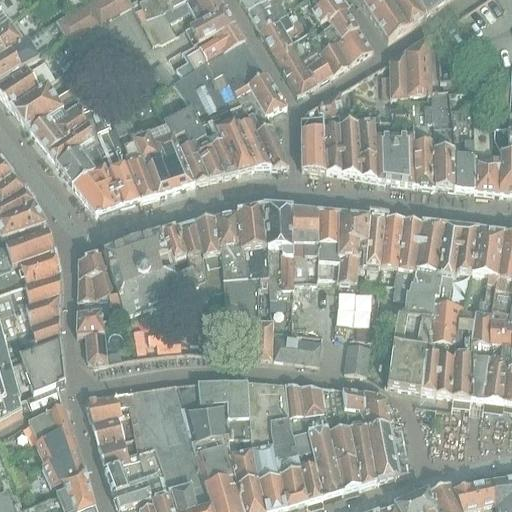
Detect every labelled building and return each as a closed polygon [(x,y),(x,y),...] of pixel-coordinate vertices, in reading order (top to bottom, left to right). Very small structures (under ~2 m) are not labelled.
[(112,0),(99,0),(98,1),(110,21),(120,15),(112,0)] [(112,0),(120,15),(131,9),(126,0),(112,0)] [(153,0),(139,5),(145,23),(163,17),(171,14),(185,7),(186,8),(199,0),(153,0)] [(171,14),(163,17),(168,27),(190,16),(197,28),(225,13),(216,0),(199,0),(186,8),(185,7),(171,14)] [(239,0),(238,2),(247,16),(276,0),(239,0)] [(288,0),(276,0),(247,16),(258,35),(287,17),(280,6),(289,1),(288,0)] [(336,0),(322,0),(313,6),(313,7),(314,7),(317,12),(312,16),(320,28),(327,24),(328,25),(347,13),(336,0)] [(356,0),(388,46),(424,22),(405,0),(389,0),(388,1),(387,0),(356,0)] [(405,0),(424,22),(448,3),(452,0),(405,0)] [(98,1),(88,7),(100,27),(110,21),(98,1)] [(88,7),(78,12),(90,33),(100,27),(88,7)] [(0,31),(10,23),(0,10),(0,31)] [(78,12),(68,18),(79,39),(90,33),(78,12)] [(185,34),(193,49),(194,49),(233,27),(225,13),(197,28),(185,34)] [(347,13),(328,25),(331,29),(341,46),(358,34),(359,34),(346,16),(348,14),(347,13)] [(163,17),(145,23),(139,25),(146,39),(168,27),(163,17)] [(287,17),(258,35),(275,63),(293,53),(289,46),(290,46),(277,23),(287,17)] [(79,39),(68,18),(55,25),(66,41),(68,45),(79,39)] [(10,23),(0,31),(0,60),(27,42),(10,23)] [(168,27),(146,39),(152,49),(157,46),(161,47),(175,40),(168,27)] [(168,64),(176,72),(184,81),(243,46),(243,47),(245,46),(233,27),(194,49),(193,49),(194,51),(168,64)] [(322,62),(320,62),(331,80),(348,70),(337,49),(341,46),(331,29),(311,42),(321,61),(322,62)] [(358,34),(341,46),(337,49),(348,70),(350,70),(349,69),(373,55),(359,34),(358,34)] [(428,41),(410,53),(411,101),(430,99),(430,103),(431,103),(431,94),(428,41)] [(27,42),(0,60),(0,84),(22,72),(38,62),(27,42)] [(225,88),(226,87),(238,81),(242,89),(247,88),(264,81),(243,47),(243,46),(184,81),(173,88),(189,111),(196,127),(226,114),(212,85),(222,80),(225,88)] [(293,53),(275,63),(286,82),(305,71),(290,46),(289,46),(293,53)] [(388,67),(388,81),(389,95),(380,95),(380,105),(389,104),(409,103),(408,101),(411,101),(410,53),(388,67)] [(305,71),(286,82),(297,100),(316,89),(306,71),(310,69),(320,62),(322,62),(321,61),(305,71)] [(306,71),(316,89),(331,80),(320,62),(310,69),(306,71)] [(173,88),(184,81),(176,72),(168,78),(159,67),(151,73),(166,93),(173,88)] [(22,72),(0,84),(0,100),(10,112),(40,92),(28,73),(24,76),(22,72)] [(496,131),(491,131),(492,147),(500,154),(498,200),(511,201),(511,159),(507,159),(508,136),(508,81),(508,75),(497,76),(495,107),(496,131)] [(95,76),(76,88),(82,99),(101,91),(95,76)] [(269,173),(251,138),(226,87),(225,88),(222,80),(212,85),(226,114),(253,174),(269,173)] [(264,81),(247,88),(265,120),(286,112),(274,93),(265,80),(264,81)] [(238,81),(226,87),(251,138),(269,129),(265,120),(247,88),(242,89),(238,81)] [(47,87),(40,92),(10,112),(10,113),(11,112),(28,134),(75,103),(75,104),(82,99),(76,88),(56,100),(47,87)] [(82,99),(75,104),(80,112),(93,143),(97,154),(88,158),(85,160),(95,176),(96,177),(103,172),(107,179),(128,171),(124,162),(126,161),(123,152),(116,135),(115,136),(111,130),(115,127),(101,91),(82,99)] [(431,99),(431,94),(431,103),(431,129),(431,137),(434,192),(452,195),(454,138),(450,114),(448,97),(431,99)] [(318,108),(319,111),(325,177),(342,179),(351,181),(347,130),(339,131),(338,121),(344,121),(339,97),(318,108)] [(75,103),(28,134),(47,157),(55,168),(93,143),(80,112),(75,104),(75,103)] [(430,107),(409,108),(410,113),(410,130),(410,131),(411,130),(412,143),(412,149),(413,156),(413,163),(413,190),(415,190),(434,192),(432,148),(431,137),(430,107)] [(163,125),(165,130),(176,157),(179,156),(194,189),(199,187),(199,188),(209,185),(208,185),(223,182),(236,179),(236,178),(215,138),(203,144),(202,141),(196,127),(189,111),(163,125)] [(325,177),(319,111),(306,118),(300,127),(301,175),(325,177)] [(470,112),(450,114),(454,138),(452,195),(473,197),(477,133),(475,133),(475,132),(471,132),(470,112)] [(390,125),(374,126),(410,130),(410,113),(390,114),(390,125)] [(226,114),(196,127),(202,141),(203,144),(215,138),(236,178),(253,174),(226,114)] [(374,126),(347,130),(351,181),(377,185),(374,126)] [(269,129),(251,138),(269,173),(287,172),(270,131),(269,129)] [(165,130),(153,134),(174,195),(194,189),(179,156),(176,157),(165,130)] [(477,133),(473,197),(498,200),(500,154),(492,147),(491,131),(475,132),(475,133),(477,133)] [(141,134),(135,136),(137,140),(134,141),(155,201),(156,201),(174,195),(153,134),(143,138),(141,134)] [(133,148),(123,152),(126,161),(124,162),(128,171),(141,205),(155,201),(134,141),(137,140),(135,136),(129,138),(131,143),(133,148)] [(393,143),(375,142),(377,185),(413,190),(412,143),(393,143)] [(93,143),(55,168),(71,189),(95,176),(85,160),(88,158),(97,154),(93,143)] [(0,186),(11,179),(0,164),(0,186)] [(128,171),(107,179),(120,210),(141,205),(128,171)] [(95,176),(71,189),(84,205),(98,223),(120,210),(107,179),(103,172),(96,177),(95,176)] [(0,208),(23,195),(11,179),(0,186),(0,208)] [(23,195),(0,208),(0,223),(32,207),(23,195)] [(0,242),(1,244),(45,229),(32,207),(0,223),(0,242)] [(223,285),(223,284),(224,295),(226,326),(232,326),(254,325),(253,363),(272,364),(273,335),(273,324),(258,324),(258,295),(269,295),(268,268),(263,214),(237,219),(246,284),(223,285)] [(290,216),(263,214),(268,268),(269,295),(269,304),(276,304),(276,302),(292,302),(290,216)] [(305,217),(290,216),(292,302),(298,302),(298,289),(310,289),(315,289),(316,282),(317,278),(314,278),(315,267),(318,268),(317,217),(315,217),(311,217),(310,223),(307,225),(305,222),(305,217)] [(316,282),(337,283),(337,285),(338,286),(338,268),(336,267),(338,220),(337,225),(333,225),(332,219),(317,217),(318,268),(315,267),(314,278),(317,278),(316,282)] [(215,223),(214,224),(219,259),(221,259),(222,270),(221,270),(223,284),(223,285),(246,284),(237,219),(215,223)] [(338,268),(338,286),(356,288),(357,276),(364,277),(365,272),(367,252),(368,223),(368,222),(338,220),(336,267),(338,268)] [(367,252),(365,272),(383,273),(388,224),(368,223),(367,252)] [(214,224),(195,228),(203,263),(202,263),(207,284),(205,284),(208,296),(209,298),(224,295),(223,284),(221,270),(222,270),(221,259),(219,259),(214,224)] [(388,224),(383,273),(395,274),(393,289),(395,289),(402,226),(388,224)] [(394,296),(394,297),(393,306),(392,323),(397,323),(396,326),(409,323),(411,304),(412,304),(420,228),(402,226),(395,289),(394,296)] [(195,228),(176,233),(185,262),(187,261),(196,288),(205,284),(207,284),(202,263),(203,263),(195,228)] [(420,228),(412,304),(414,304),(415,290),(434,292),(438,230),(422,229),(420,228)] [(411,304),(409,323),(430,317),(427,350),(455,353),(456,328),(461,329),(476,234),(448,231),(438,230),(434,292),(415,290),(414,304),(412,304),(411,304)] [(142,244),(139,245),(161,309),(165,308),(165,307),(180,301),(182,301),(181,298),(197,292),(200,299),(208,296),(205,284),(196,288),(187,261),(185,262),(176,233),(159,240),(158,239),(142,244)] [(491,336),(492,331),(498,276),(502,237),(476,234),(461,329),(472,330),(470,354),(478,355),(478,359),(484,360),(483,363),(489,363),(491,336)] [(0,252),(0,278),(12,274),(12,273),(54,257),(46,237),(0,252)] [(498,276),(492,331),(509,331),(511,312),(511,238),(502,237),(498,276)] [(118,302),(122,318),(124,321),(125,321),(141,315),(141,316),(161,309),(139,245),(120,252),(103,258),(104,259),(103,259),(118,302)] [(0,300),(59,281),(54,257),(12,273),(12,274),(0,278),(0,300)] [(118,302),(103,259),(77,266),(78,277),(78,282),(77,307),(108,303),(109,307),(112,320),(113,320),(122,318),(118,302)] [(59,281),(0,300),(0,321),(60,302),(59,281)] [(60,302),(0,321),(0,336),(2,344),(17,339),(59,325),(60,302)] [(77,341),(85,340),(103,338),(100,316),(76,319),(76,341),(77,341)] [(392,349),(387,392),(422,398),(427,350),(430,317),(409,323),(396,326),(392,349)] [(17,339),(2,344),(8,365),(60,347),(59,325),(17,339)] [(254,325),(232,326),(234,361),(253,363),(254,325)] [(455,353),(452,402),(469,404),(470,355),(470,354),(472,330),(461,329),(456,328),(455,353)] [(371,344),(372,332),(357,330),(355,342),(371,344)] [(491,336),(489,363),(484,406),(503,409),(508,373),(509,360),(511,346),(507,345),(509,331),(492,331),(491,336)] [(273,335),(272,364),(295,367),(296,355),(298,343),(286,342),(287,337),(273,335)] [(0,371),(9,369),(8,365),(2,344),(0,336),(0,371)] [(85,340),(87,367),(93,371),(107,369),(103,338),(85,340)] [(298,343),(296,355),(320,358),(321,346),(298,343)] [(8,365),(9,369),(20,407),(56,392),(63,390),(60,347),(8,365)] [(370,352),(347,349),(345,366),(367,369),(370,352)] [(427,350),(422,398),(446,402),(452,402),(455,353),(427,350)] [(470,355),(469,404),(484,406),(489,363),(483,363),(484,360),(478,359),(478,355),(470,354),(470,355)] [(296,355),(295,367),(318,370),(320,358),(296,355)] [(367,369),(345,366),(343,377),(366,379),(367,369)] [(0,430),(21,419),(21,421),(31,416),(33,419),(60,404),(56,392),(20,407),(9,369),(0,371),(0,430)] [(511,373),(508,373),(503,409),(511,410),(511,373)] [(226,387),(197,390),(199,413),(227,409),(226,388),(226,387)] [(246,388),(226,388),(227,409),(229,442),(230,453),(228,453),(239,491),(236,492),(241,511),(263,511),(251,456),(246,388)] [(284,390),(246,388),(251,456),(263,511),(297,511),(322,505),(307,440),(291,445),(290,437),(289,435),(288,425),(288,426),(284,390)] [(174,392),(180,417),(190,449),(229,442),(227,409),(199,413),(197,390),(174,392)] [(297,392),(284,390),(288,426),(288,425),(302,422),(297,392)] [(174,392),(125,399),(128,416),(130,416),(136,457),(136,460),(138,460),(153,456),(171,511),(209,511),(190,449),(180,417),(174,392)] [(302,422),(288,425),(289,435),(290,437),(291,445),(307,440),(322,505),(342,499),(328,439),(327,434),(325,423),(324,419),(321,394),(297,392),(302,422)] [(349,435),(328,439),(342,499),(375,488),(367,433),(358,417),(357,410),(365,409),(364,400),(342,396),(342,415),(349,435)] [(85,411),(91,429),(118,422),(117,422),(121,422),(120,417),(128,416),(125,399),(115,401),(88,405),(85,411)] [(379,402),(364,400),(365,409),(357,410),(358,417),(367,433),(387,428),(388,430),(389,430),(386,407),(379,402)] [(62,411),(28,428),(37,448),(69,434),(62,411)] [(118,422),(91,429),(97,450),(123,442),(118,422)] [(387,428),(367,433),(375,488),(394,483),(394,482),(396,481),(396,480),(397,479),(397,478),(388,430),(387,428)] [(69,434),(37,448),(34,449),(43,469),(76,454),(69,434)] [(123,442),(97,450),(104,474),(103,475),(122,468),(123,470),(139,465),(138,460),(136,460),(136,457),(128,459),(123,442)] [(229,442),(190,449),(209,511),(241,511),(236,492),(239,491),(228,453),(230,453),(229,442)] [(76,454),(43,469),(44,469),(41,471),(51,491),(83,477),(83,476),(76,454)] [(139,465),(123,470),(129,495),(147,490),(152,505),(153,511),(171,511),(153,456),(138,460),(139,465)] [(21,467),(12,471),(16,482),(26,478),(21,467)] [(122,468),(103,475),(112,501),(129,495),(123,470),(122,468)] [(47,503),(25,511),(94,511),(85,476),(83,476),(83,477),(51,491),(51,492),(62,488),(64,495),(47,503)] [(495,511),(511,511),(511,484),(492,487),(495,511)] [(495,511),(492,487),(452,496),(459,511),(495,511)] [(129,495),(112,501),(116,511),(129,511),(152,505),(147,490),(129,495)] [(448,490),(427,499),(433,511),(459,511),(452,496),(449,490),(448,490)] [(13,511),(5,493),(0,495),(0,511),(13,511)] [(433,511),(427,499),(412,505),(415,511),(433,511)]
